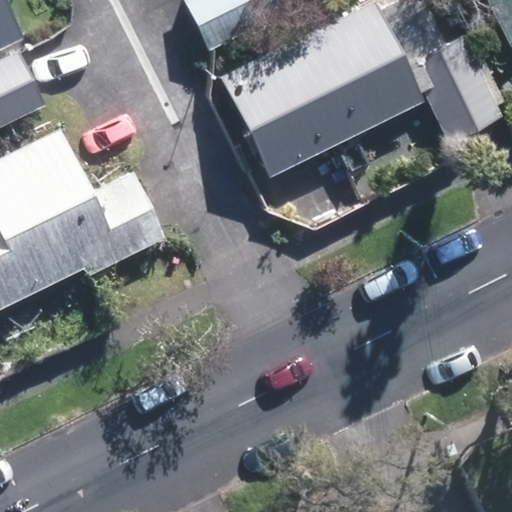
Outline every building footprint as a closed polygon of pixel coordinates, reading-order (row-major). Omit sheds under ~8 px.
[(0,0),(0,34),(15,27),(0,0)] [(281,1),(280,0),(181,0),(201,41),(281,1)] [(369,0),(349,0),(211,66),(261,166),(414,92),(369,0)] [(511,30),(511,0),(486,0),(503,34),(511,30)] [(496,107),(458,26),(403,52),(442,132),(496,107)] [(0,114),(38,96),(12,42),(0,47),(0,114)] [(0,294),(76,258),(80,265),(158,228),(127,162),(83,184),(52,118),(0,142),(0,294)] [(93,285),(74,295),(88,324),(108,314),(93,285)]
